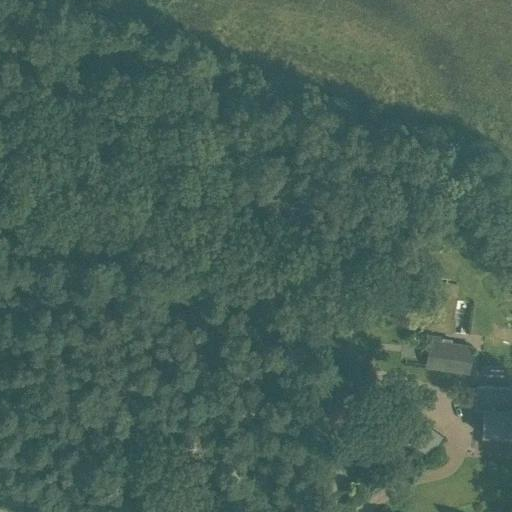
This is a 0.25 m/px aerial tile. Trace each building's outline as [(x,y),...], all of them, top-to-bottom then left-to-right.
[(49,81),(61,77),(50,46),(34,52),(37,60),(31,63),(38,82),(48,78),(49,81)] [(412,252),(426,242),(417,229),(403,240),(412,252)] [(467,373),(474,331),(452,327),(450,338),(430,334),(424,366),(467,373)] [(511,412),(511,413),(511,408),(511,407),(511,387),(476,386),(475,404),(482,404),(481,439),(511,440),(511,412)] [(443,435),(407,410),(393,431),(429,456),(443,435)]
